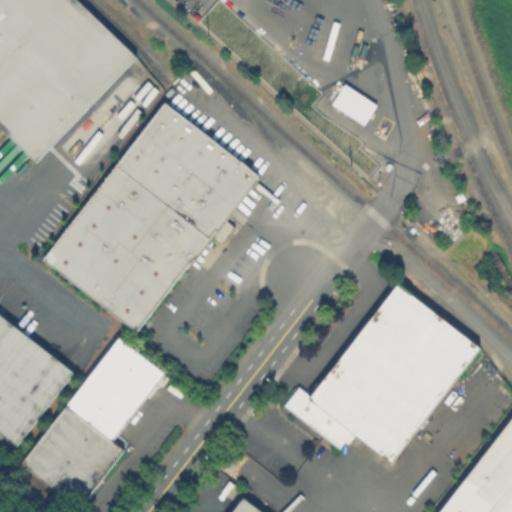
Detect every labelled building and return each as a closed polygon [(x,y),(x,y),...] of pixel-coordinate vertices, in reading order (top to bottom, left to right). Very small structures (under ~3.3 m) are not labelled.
[(0,0),(75,0),(136,59),(37,162),(13,138),(13,139),(0,126),(0,0)] [(332,106),(343,89),(374,109),(362,127),(332,106)] [(227,220),(189,268),(188,267),(137,332),(46,260),(167,105),(259,178),(227,220)] [(213,238),(227,220),(226,221),(235,228),(222,245),(213,238)] [(355,436),(310,399),(311,397),(312,397),(399,286),(480,349),(479,349),(480,350),(392,463),(355,436)] [(16,446),(0,433),(0,314),(74,372),(16,446)] [(121,340),(165,375),(112,442),(124,452),(79,508),(24,463),(121,340)] [(311,397),(310,399),(355,436),(347,446),(344,444),(341,449),(285,406),(299,388),(311,397)] [(511,511),(441,511),(511,420),(511,511)] [(261,511),(236,511),(246,500),(261,511)]
